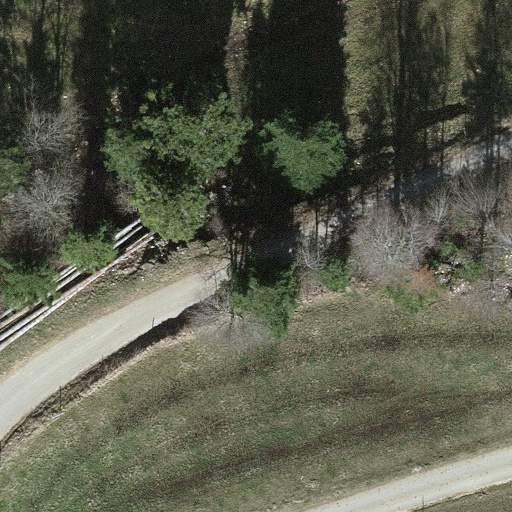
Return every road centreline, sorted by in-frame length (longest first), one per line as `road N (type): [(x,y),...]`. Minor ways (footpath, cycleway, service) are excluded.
road 1 (unclassified): [(511,141),(147,304),(0,409)]
road 2 (unclassified): [(394,511),(511,476)]
